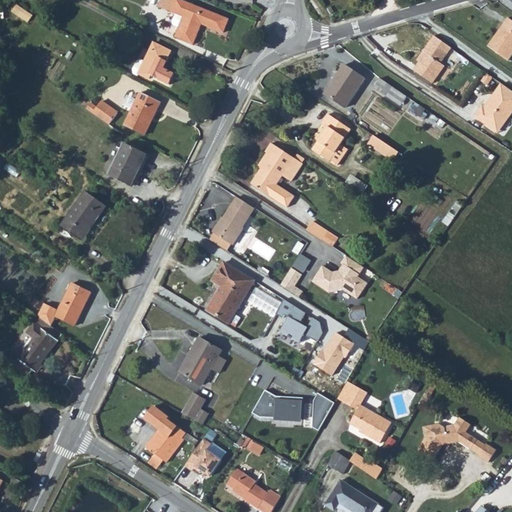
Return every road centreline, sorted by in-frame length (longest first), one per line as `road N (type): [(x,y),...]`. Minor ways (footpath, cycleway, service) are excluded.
road 1 (secondary): [(274,43),(243,83),(71,431)]
road 2 (unclassified): [(306,32),(338,33),(453,0)]
road 3 (residential): [(71,431),(197,511)]
